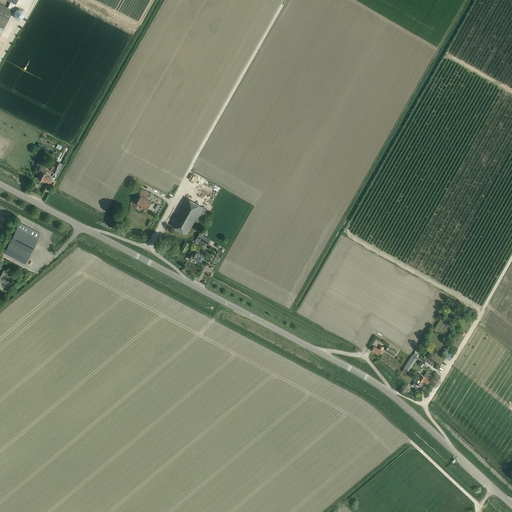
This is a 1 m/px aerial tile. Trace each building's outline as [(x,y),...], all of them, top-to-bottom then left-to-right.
[(6,0),(10,2),(9,5),(8,7),(13,10),(14,7),(17,0),(6,0)] [(0,34),(3,29),(13,10),(8,7),(0,3),(0,34)] [(14,12),(14,14),(14,16),(15,17),(17,18),(19,19),(21,18),(23,17),(24,15),(24,12),(23,12),(23,11),(22,10),(21,9),(19,9),(17,9),(15,10),(14,12)] [(57,174),(62,164),(56,161),(53,165),(50,171),(57,174)] [(49,183),(51,178),(52,178),(49,176),(45,174),(47,171),(39,166),(36,171),(40,173),(37,178),(43,181),(43,180),(49,183)] [(209,188),(211,190),(217,182),(214,180),(209,188)] [(146,211),(151,202),(146,199),(150,193),(143,188),(139,195),(140,196),(136,205),(146,211)] [(199,222),(206,209),(191,200),(187,198),(171,225),(187,234),(189,229),(195,220),(199,222)] [(25,264),(40,233),(20,222),(4,253),(25,264)] [(212,242),(214,236),(204,233),(202,238),(212,242)] [(185,252),(187,248),(190,243),(185,241),(180,250),(185,252)] [(198,260),(201,261),(203,257),(199,255),(200,254),(194,251),(190,259),(197,262),(198,260)] [(7,283),(9,278),(4,275),(6,271),(0,267),(0,281),(0,282),(1,280),(2,281),(7,283)] [(383,350),(385,347),(381,345),(379,348),(374,345),(371,350),(379,354),(382,349),(383,350)] [(394,356),(396,351),(388,346),(385,350),(394,356)] [(409,359),(412,354),(403,348),(400,353),(405,356),(402,359),(407,362),(409,359)] [(407,370),(415,358),(411,355),(404,367),(407,370)] [(433,376),(426,371),(423,376),(421,374),(416,382),(415,381),(412,385),(421,391),(423,387),(420,385),(423,381),(426,384),(429,380),(431,381),(432,378),(434,376),(433,376)]
